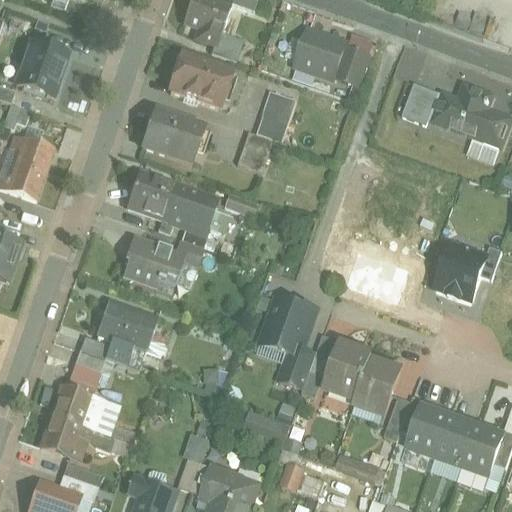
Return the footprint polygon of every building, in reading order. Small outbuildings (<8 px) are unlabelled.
[(58,16),(62,0),(48,0),(45,12),(58,16)] [(70,0),(69,6),(96,15),(97,13),(101,0),(107,3),(108,0),(70,0)] [(232,13),(196,0),(187,26),(203,31),(199,41),(216,47),(220,37),(223,38),(223,37),(232,13)] [(249,0),(230,0),(227,8),(250,16),(256,2),(249,0)] [(96,15),(69,6),(65,16),(99,27),(103,16),(97,13),(96,15)] [(348,49),(309,35),(296,71),(335,85),(348,49)] [(244,45),(223,37),(223,38),(220,37),(216,47),(219,49),(216,59),(237,66),(244,45)] [(70,61),(32,47),(16,91),(34,98),(35,96),(54,103),(61,83),(60,82),(68,61),(69,62),(70,61)] [(11,76),(20,78),(28,51),(19,49),(11,76)] [(370,59),(349,52),(338,83),(342,84),(346,72),(363,78),(370,59)] [(233,78),(183,60),(170,96),(221,114),(233,78)] [(363,78),(346,72),(342,84),(359,90),(363,78)] [(417,89),(404,121),(427,130),(440,98),(417,89)] [(16,96),(0,90),(0,104),(12,108),(16,96)] [(494,102),(466,91),(461,105),(445,100),(435,127),(476,142),(471,157),(495,166),(501,152),(503,152),(511,127),(511,125),(489,116),(494,102)] [(272,96),(257,139),(274,145),(283,148),(298,105),(272,96)] [(1,127),(20,133),(27,116),(7,109),(1,127)] [(207,134),(157,117),(145,152),(194,169),(207,134)] [(257,139),(249,136),(238,168),(263,177),(274,145),(257,139)] [(54,153),(14,139),(10,152),(20,156),(11,182),(1,179),(0,180),(0,193),(36,206),(54,153)] [(167,186),(153,181),(152,182),(140,178),(129,211),(168,225),(169,223),(180,192),(167,187),(167,186)] [(218,205),(180,192),(169,223),(173,225),(172,228),(187,233),(206,239),(208,232),(218,205)] [(257,208),(230,199),(225,212),(252,221),(257,208)] [(206,239),(187,233),(183,245),(204,252),(211,233),(208,232),(206,239)] [(0,237),(0,284),(9,287),(23,246),(0,237)] [(177,256),(134,241),(126,266),(131,268),(126,283),(123,282),(123,284),(156,295),(159,285),(165,287),(165,286),(176,289),(184,267),(187,259),(177,256)] [(183,245),(181,244),(177,256),(187,259),(184,267),(199,272),(205,253),(204,252),(183,245)] [(452,250),(436,293),(449,298),(448,301),(459,304),(460,301),(473,306),(481,282),(488,262),(487,262),(452,250)] [(488,262),(481,282),(492,286),(503,256),(490,251),(487,262),(488,262)] [(301,311),(278,303),(270,327),(271,329),(271,328),(275,335),(271,345),(280,348),(280,349),(281,349),(279,355),(290,358),(284,375),(296,379),(304,354),(318,314),(303,308),(301,311)] [(157,324),(111,307),(99,340),(145,357),(157,324)] [(317,359),(317,361),(330,365),(337,344),(324,339),(317,359)] [(110,350),(86,341),(82,354),(106,363),(110,350)] [(360,355),(342,349),(327,394),(357,405),(371,365),(372,361),(359,357),(360,355)] [(106,363),(82,354),(77,367),(101,376),(106,363)] [(304,354),(296,379),(284,375),(280,385),(305,394),(317,361),(317,359),(304,354)] [(401,376),(371,365),(357,405),(355,410),(385,421),(401,376)] [(101,376),(77,367),(69,390),(93,398),(101,376)] [(93,400),(63,390),(52,420),(83,431),(93,400)] [(413,408),(403,436),(414,440),(424,413),(425,413),(427,407),(415,402),(413,408)] [(400,403),(386,442),(399,447),(403,436),(413,408),(400,403)] [(296,412),(284,408),(279,423),(291,427),(296,412)] [(425,413),(424,413),(414,440),(409,454),(437,463),(451,423),(425,413)] [(290,430),(250,417),(244,435),(284,448),(290,430)] [(83,431),(52,420),(42,451),(81,464),(88,444),(91,445),(94,435),(83,431)] [(478,432),(451,423),(437,463),(463,473),(478,432)] [(504,441),(478,432),(463,473),(491,482),(496,469),(505,442),(504,441)] [(116,443),(94,435),(91,445),(96,451),(112,455),(116,443)] [(511,436),(507,435),(504,441),(505,442),(496,469),(508,473),(511,459),(511,436)] [(198,441),(180,492),(193,496),(202,468),(210,445),(198,441)] [(302,446),(289,441),(284,454),(298,459),(302,446)] [(132,449),(116,443),(112,455),(128,461),(132,449)] [(380,473),(341,459),(336,474),(374,488),(380,473)] [(103,481),(69,468),(64,481),(99,493),(103,481)] [(202,468),(193,496),(204,500),(213,472),(202,468)] [(305,474),(291,469),(284,491),(297,496),(305,474)] [(238,479),(214,471),(213,472),(204,500),(215,504),(212,511),(250,511),(258,490),(237,483),(238,479)] [(99,493),(64,481),(59,494),(81,501),(81,502),(94,507),(99,493)] [(174,511),(179,497),(134,481),(128,498),(140,502),(136,511),(174,511)] [(59,494),(41,488),(32,511),(77,511),(81,502),(81,501),(59,494)]
